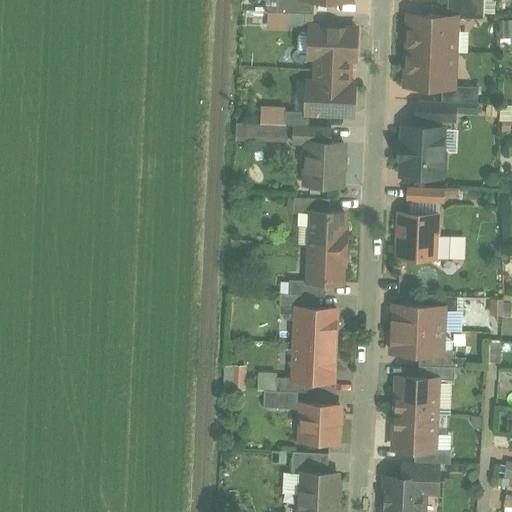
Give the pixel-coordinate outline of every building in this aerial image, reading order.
[(279,0),(279,12),(291,12),(307,13),(315,13),(316,0),(279,0)] [(485,0),(450,0),(449,15),(458,16),(457,17),(485,19),(485,0)] [(307,13),(291,12),(291,26),(307,26),(307,13)] [(449,15),(411,14),(410,49),(456,51),(457,17),(458,16),(449,15)] [(511,21),(500,21),(500,37),(511,37),(511,21)] [(359,27),(312,25),(310,57),(318,57),(318,69),(351,71),(351,59),(357,59),(359,27)] [(456,51),(410,49),(408,85),(444,86),(454,87),(454,85),(456,51)] [(351,71),(318,69),(317,81),(309,81),(308,111),(308,113),(311,113),(355,115),(356,83),(350,83),(351,71)] [(480,86),(454,85),(454,87),(444,86),(443,101),(456,102),(479,102),(480,86)] [(443,101),(420,100),(419,119),(455,120),(456,102),(443,101)] [(287,107),(263,106),(262,123),(286,124),(287,110),(287,107)] [(308,111),(287,110),(286,124),(296,124),(311,125),(311,113),(308,113),(308,111)] [(311,125),(296,124),(296,142),(309,142),(309,141),(332,142),(332,126),(311,125)] [(445,128),(405,126),(405,142),(402,142),(401,158),(404,158),(403,174),(443,176),(443,172),(447,169),(448,154),(444,150),(445,128)] [(332,142),(309,141),(309,142),(307,183),(344,185),(346,142),(332,142)] [(446,188),(410,187),(409,200),(445,202),(446,188)] [(332,198),(296,197),(296,211),(313,212),(314,211),(331,211),(332,198)] [(331,211),(314,211),(313,212),(312,246),(348,247),(349,231),(346,231),(346,212),(331,211)] [(441,214),(401,213),(399,256),(431,257),(431,243),(440,236),(441,214)] [(348,247),(312,246),(311,280),(311,281),(328,282),(343,282),(344,263),(347,263),(348,247)] [(311,280),(291,279),(291,293),(318,295),(327,296),(328,282),(311,281),(311,280)] [(291,293),(282,293),(281,307),(298,307),(299,306),(317,307),(318,295),(291,293)] [(460,296),(424,294),(424,305),(446,306),(446,310),(459,311),(460,296)] [(424,305),(395,304),(394,327),(445,330),(446,310),(446,306),(424,305)] [(317,307),(299,306),(298,307),(297,342),(337,344),(338,308),(317,307)] [(445,330),(394,327),(393,351),(421,353),(444,354),(444,349),(445,330)] [(337,344),(297,342),(295,377),(295,378),(314,379),(335,380),(337,344)] [(458,350),(444,349),(444,354),(421,353),(421,364),(457,366),(458,350)] [(457,366),(421,364),(420,377),(439,378),(439,379),(456,379),(457,366)] [(247,366),(234,365),(233,389),(246,390),(247,366)] [(295,377),(278,376),(278,390),(300,391),(314,391),(314,379),(295,378),(295,377)] [(420,377),(399,376),(398,412),(438,413),(439,379),(439,378),(420,377)] [(278,390),(266,390),(266,407),(299,408),(300,391),(278,390)] [(342,405),(304,403),(302,439),(340,441),(342,405)] [(438,413),(398,412),(396,448),(417,449),(436,450),(436,448),(438,413)] [(453,449),(436,448),(436,450),(417,449),(417,461),(441,462),(452,462),(453,449)] [(331,452),(295,451),(294,472),(303,472),(303,471),(330,472),(331,452)] [(417,461),(405,460),(404,476),(425,477),(425,479),(440,479),(441,462),(417,461)] [(511,464),(501,463),(499,476),(511,478),(511,464)] [(330,472),(303,471),(303,472),(303,486),(299,490),(298,501),(302,506),(301,511),(337,511),(339,473),(330,472)] [(404,476),(387,476),(385,511),(426,511),(427,506),(424,502),(425,479),(425,477),(404,476)]
